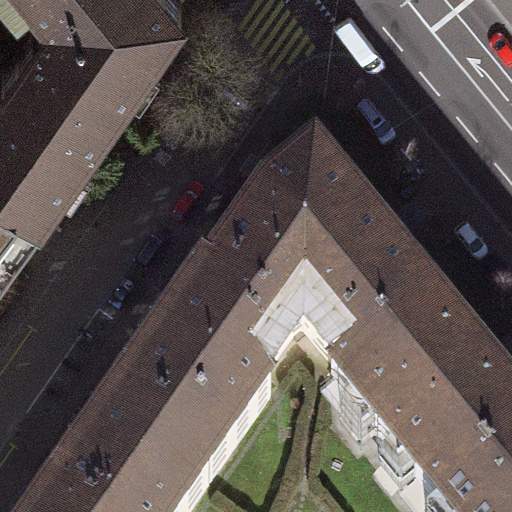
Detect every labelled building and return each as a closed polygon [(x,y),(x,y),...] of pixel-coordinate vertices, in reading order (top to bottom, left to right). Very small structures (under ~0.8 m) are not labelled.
[(40,0),(53,16),(107,13),(154,46),(182,6),(177,0),(40,0)] [(0,184),(39,211),(154,46),(107,13),(53,16),(40,36),(34,32),(22,49),(20,48),(2,74),(4,76),(0,81),(0,184)] [(294,339),(303,332),(343,380),(427,312),(360,230),(315,174),(267,213),(209,295),(287,350),(294,339)] [(0,266),(39,211),(0,184),(0,266)] [(115,422),(210,488),(273,398),(262,385),(287,350),(209,295),(206,293),(115,422)] [(427,312),(343,380),(333,388),(435,511),(447,511),(511,459),(511,415),(478,374),(427,312)] [(193,511),(210,488),(115,422),(52,511),(193,511)] [(511,511),(511,459),(447,511),(511,511)]
